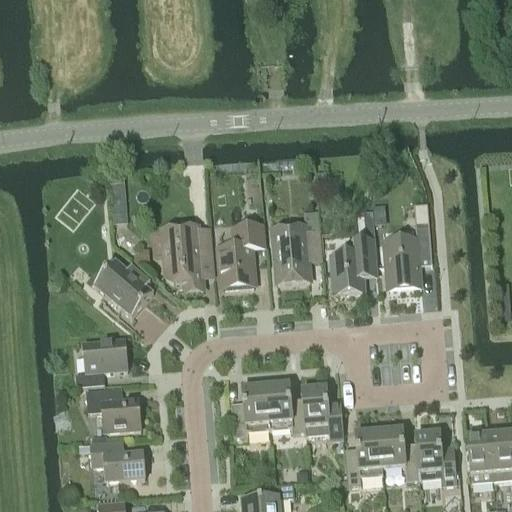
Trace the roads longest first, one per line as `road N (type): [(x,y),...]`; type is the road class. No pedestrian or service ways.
road 1 (tertiary): [(0,142),(511,107)]
road 2 (residential): [(199,511),(187,386),(195,363),(214,350),(353,340)]
road 3 (residential): [(353,340),(433,334),(440,407),(359,413)]
